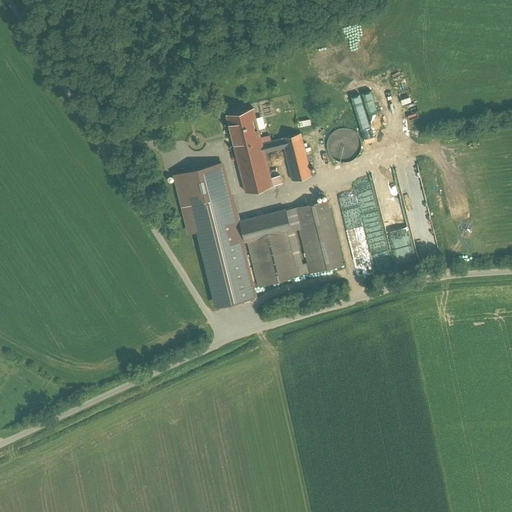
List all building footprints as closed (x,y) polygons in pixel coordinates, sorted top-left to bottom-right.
[(253,107),(226,114),(246,192),(282,183),(280,175),(271,178),(265,152),(284,147),(292,180),(312,176),(301,133),(262,143),(253,107)] [(345,127),(340,128),(335,130),(332,133),(329,137),(328,142),(328,148),(330,152),(333,157),(337,160),(342,161),(347,161),(352,160),(356,157),(360,153),(362,149),(362,143),(361,138),(359,134),(355,130),(350,128),(345,127)] [(255,296),(221,163),(175,174),(190,232),(199,230),(218,305),(255,296)] [(288,230),(248,240),(259,285),(343,264),(326,201),(295,208),(308,262),(297,265),(288,230)] [(245,241),(248,240),(288,230),(291,229),(286,209),(240,221),(245,241)]
